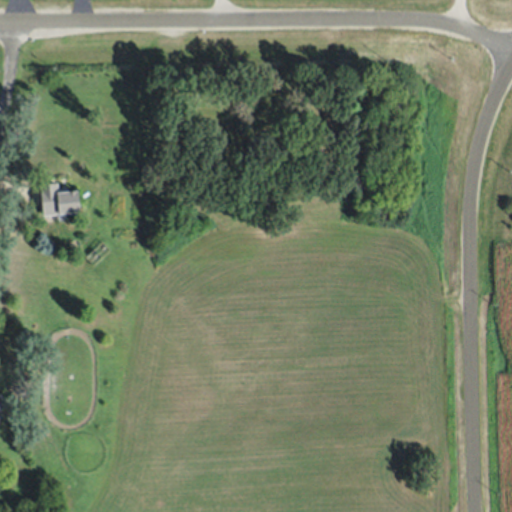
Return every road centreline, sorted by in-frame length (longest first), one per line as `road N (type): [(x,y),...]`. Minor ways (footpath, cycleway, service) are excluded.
road 1 (residential): [(511,49),(427,19),(0,21)]
road 2 (residential): [(475,511),(470,228),(477,157),(511,64)]
